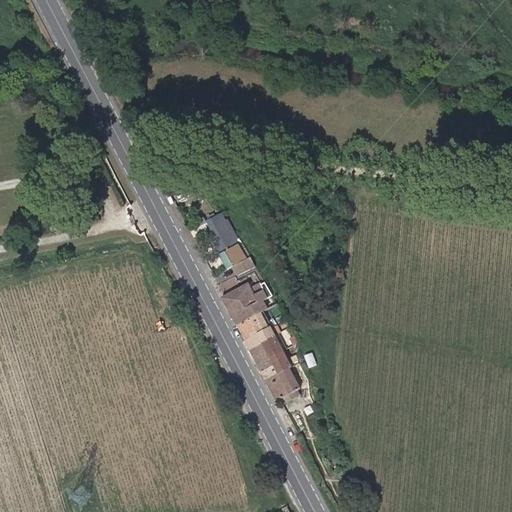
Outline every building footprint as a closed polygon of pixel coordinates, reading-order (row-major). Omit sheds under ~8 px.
[(175,202),(200,190),(192,181),(170,192),(175,202)] [(238,244),(219,216),(207,223),(211,231),(208,233),(219,254),(223,253),(238,244)] [(233,266),(246,259),(238,244),(223,253),(219,254),(227,269),(233,266)] [(239,277),(252,270),(246,259),(233,266),(239,277)] [(263,312),(254,295),(249,285),(225,297),(223,299),(237,325),(261,313),(263,312)] [(273,306),(264,290),(254,295),(263,312),(273,306)] [(263,318),(276,312),(273,306),(263,312),(261,313),(263,318)] [(245,341),(269,328),(263,318),(261,313),(237,325),(245,341)] [(279,333),(275,325),(269,328),(273,337),(279,333)] [(250,349),(273,337),(269,328),(245,341),(250,349)] [(298,343),(294,336),(289,339),(293,346),(298,343)] [(281,352),(273,337),(250,349),(257,364),(281,352)] [(262,372),(285,360),(287,359),(283,351),(281,352),(257,364),(262,372)] [(317,365),(312,353),(305,356),(310,368),(317,365)] [(300,388),(289,368),(285,360),(262,372),(266,381),(277,401),(280,399),(282,398),(296,391),(300,388)] [(285,402),(299,395),(296,391),(282,398),(285,402)]
